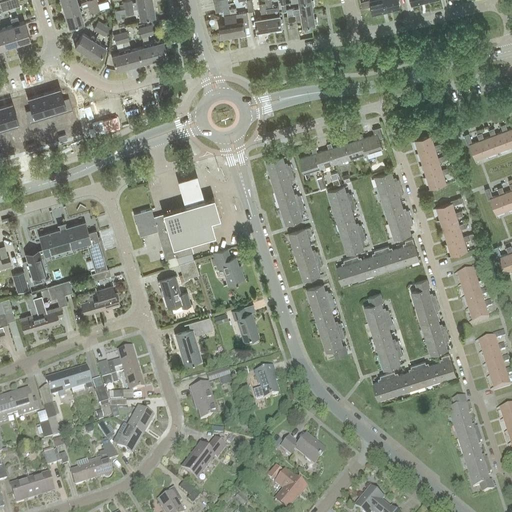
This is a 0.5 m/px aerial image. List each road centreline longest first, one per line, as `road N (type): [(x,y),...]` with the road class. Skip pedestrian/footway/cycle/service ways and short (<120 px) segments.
road 1 (residential): [(511,479),(474,396),(383,105)]
road 2 (secondary): [(375,442),(305,373),(230,138)]
road 3 (tertiary): [(245,109),(511,48)]
road 4 (residential): [(51,511),(125,486),(175,428),(145,315)]
road 5 (secondary): [(0,197),(200,123)]
road 6 (residential): [(56,59),(116,89),(205,63)]
road 7 (residential): [(0,374),(145,315)]
road 8 (residential): [(205,63),(357,37)]
road 9 (residential): [(357,37),(501,2)]
road 10 (residential): [(145,315),(105,184)]
road 11 (residential): [(383,105),(511,68)]
road 12 (residential): [(267,137),(383,105)]
